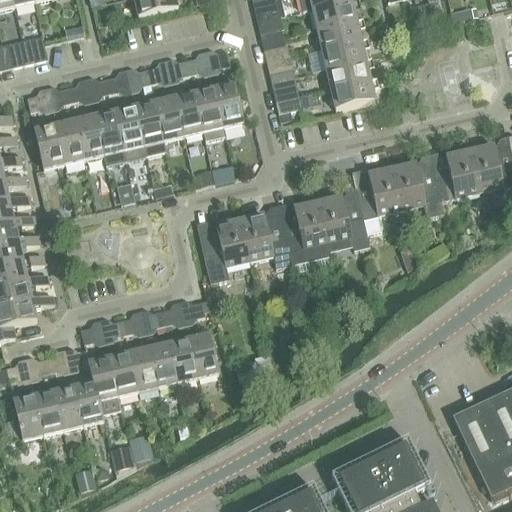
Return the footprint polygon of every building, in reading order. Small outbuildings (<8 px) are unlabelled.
[(0,0),(0,14),(16,11),(13,0),(0,0)] [(13,0),(16,11),(37,6),(35,0),(13,0)] [(143,0),(134,2),(139,22),(179,13),(176,0),(143,0)] [(211,5),(209,0),(194,0),(197,9),(211,5)] [(287,0),(251,0),(255,16),(279,11),(281,22),(292,19),(287,0)] [(309,0),(313,15),(351,6),(349,0),(309,0)] [(355,5),(351,6),(313,15),(317,34),(356,25),(352,8),(355,7),(355,5)] [(258,28),(282,23),(281,22),(279,11),(255,16),(258,28)] [(282,23),(258,28),(261,40),(284,35),(282,23)] [(356,25),(317,34),(322,54),(360,45),(356,28),(360,27),(359,25),(356,25)] [(49,64),(45,49),(43,40),(31,43),(36,67),(49,64)] [(31,43),(19,46),(24,70),(36,67),(31,43)] [(326,74),(365,65),(361,48),(364,47),(364,44),(360,45),(322,54),(326,74)] [(24,70),(19,46),(7,49),(13,72),(24,70)] [(7,49),(0,50),(0,70),(1,75),(13,72),(7,49)] [(267,67),(291,62),(288,50),(264,55),(267,67)] [(199,58),(195,63),(198,77),(199,78),(205,81),(219,78),(223,73),(219,58),(213,54),(199,58)] [(231,71),(228,56),(219,58),(223,73),(231,71)] [(267,67),(270,79),(293,73),(291,62),(267,67)] [(159,67),(155,73),(159,87),(165,91),(179,87),(183,82),(180,67),(173,63),(159,67)] [(199,78),(198,77),(195,63),(188,65),(191,80),(199,78)] [(365,65),(326,74),(331,94),(369,85),(365,68),(369,67),(368,64),(365,65)] [(191,80),(188,65),(180,67),(183,82),(191,80)] [(119,76),(116,82),(119,96),(125,100),(139,96),(143,91),(140,76),(134,73),(119,76)] [(159,87),(155,73),(148,74),(151,89),(159,87)] [(143,91),(151,89),(148,74),(140,76),(143,91)] [(79,85),(76,91),(79,105),(85,109),(100,105),(103,100),(100,85),(94,82),(79,85)] [(119,96),(116,82),(108,84),(111,98),(119,96)] [(103,100),(111,98),(108,84),(100,85),(103,100)] [(373,84),(369,85),(331,94),(336,115),(374,106),(370,88),(374,87),(373,84)] [(245,128),(235,88),(218,93),(217,89),(214,90),(215,93),(224,133),(245,128)] [(273,94),(276,106),(300,101),(297,89),(273,94)] [(40,94),(36,100),(39,115),(45,118),(60,115),(64,109),(60,95),(54,91),(40,94)] [(76,91),(68,93),(71,107),(79,105),(76,91)] [(71,107),(68,93),(60,95),(64,109),(71,107)] [(194,94),(195,98),(204,138),(224,133),(215,93),(198,97),(197,93),(194,94)] [(174,99),(175,102),(184,142),(204,138),(195,98),(178,102),(177,98),(174,99)] [(39,115),(36,100),(27,102),(31,117),(39,115)] [(276,106),(279,119),(291,116),(302,113),(300,101),(276,106)] [(164,147),(184,142),(175,102),(158,106),(157,103),(154,103),(155,107),(164,147)] [(135,108),(136,111),(145,151),(164,147),(155,107),(139,111),(138,108),(135,108)] [(114,113),(115,116),(124,156),(145,151),(136,111),(118,116),(117,112),(114,113)] [(94,117),(95,121),(104,161),(124,156),(115,116),(98,120),(97,117),(94,117)] [(291,116),(279,119),(281,126),(293,123),(291,116)] [(0,133),(14,130),(11,119),(0,122),(0,133)] [(74,122),(75,126),(84,165),(104,161),(95,121),(78,125),(77,121),(74,122)] [(54,127),(55,130),(64,170),(84,165),(75,126),(58,129),(57,126),(54,127)] [(34,131),(44,175),(64,170),(55,130),(37,134),(36,131),(34,131)] [(16,142),(0,145),(0,166),(2,166),(0,157),(0,153),(18,150),(16,142)] [(511,156),(510,147),(470,156),(480,198),(511,190),(511,156)] [(441,207),(480,198),(470,156),(431,165),(441,207)] [(21,162),(2,166),(0,166),(0,188),(6,187),(4,175),(23,170),(21,162)] [(428,222),(443,218),(441,207),(431,165),(393,174),(402,216),(426,211),(428,222)] [(211,174),(199,177),(202,191),(215,188),(211,174)] [(364,225),(365,225),(402,216),(393,174),(354,183),(357,198),(358,197),(364,225)] [(26,182),(6,187),(0,188),(0,208),(11,206),(9,195),(28,190),(26,182)] [(133,195),(120,198),(123,211),(136,207),(133,195)] [(329,256),(354,250),(353,244),(368,240),(365,225),(364,225),(358,197),(357,198),(318,207),(329,256)] [(0,208),(0,229),(16,226),(16,225),(13,214),(32,210),(31,202),(11,206),(0,208)] [(279,216),(291,271),(331,261),(329,256),(318,207),(279,216)] [(273,262),(276,274),(291,271),(279,216),(239,225),(249,268),(273,262)] [(249,268),(239,225),(236,226),(235,223),(232,221),(222,223),(220,227),(221,229),(198,235),(211,289),(230,285),(227,273),(249,268)] [(16,225),(16,226),(0,229),(0,249),(20,245),(18,234),(37,230),(35,222),(16,225)] [(20,245),(0,249),(0,270),(25,265),(22,254),(42,249),(40,241),(20,245)] [(0,270),(0,292),(30,285),(27,273),(46,269),(45,260),(25,265),(0,270)] [(416,264),(405,268),(407,276),(419,272),(416,264)] [(49,281),(30,285),(0,292),(0,312),(35,305),(32,293),(51,289),(49,281)] [(308,299),(299,302),(304,320),(313,317),(308,299)] [(54,301),(35,305),(0,312),(0,347),(18,343),(15,331),(40,325),(37,313),(56,309),(54,301)] [(173,308),(169,314),(172,328),(178,332),(192,329),(196,323),(193,309),(187,305),(173,308)] [(193,309),(196,321),(196,323),(205,321),(202,307),(193,309)] [(298,308),(292,310),(294,318),(301,317),(298,308)] [(133,317),(129,323),(133,338),(138,341),(153,338),(157,332),(154,318),(147,314),(133,317)] [(161,316),(165,330),(172,328),(169,314),(161,316)] [(154,318),(157,332),(165,330),(161,316),(154,318)] [(94,327),(89,333),(92,347),(99,351),(112,347),(118,341),(114,327),(108,323),(94,327)] [(129,323),(122,325),(125,339),(133,338),(129,323)] [(114,327),(118,341),(125,339),(122,325),(114,327)] [(89,333),(81,334),(84,349),(92,347),(89,333)] [(189,340),(190,344),(199,384),(218,380),(209,339),(192,343),(191,339),(189,340)] [(168,345),(169,349),(178,389),(199,384),(190,344),(172,348),(171,344),(168,345)] [(158,394),(178,389),(169,349),(151,353),(150,349),(148,350),(149,353),(158,394)] [(58,356),(54,362),(57,377),(63,380),(77,377),(82,371),(79,356),(73,353),(58,356)] [(129,354),(129,358),(139,398),(158,394),(149,353),(132,357),(131,354),(129,354)] [(82,371),(89,369),(87,364),(89,364),(87,354),(79,356),(82,371)] [(108,359),(108,363),(118,403),(139,398),(129,358),(111,362),(110,359),(108,359)] [(271,359),(255,363),(256,366),(260,386),(261,387),(256,390),(259,397),(278,389),(271,359)] [(19,365),(15,371),(18,386),(24,389),(38,385),(43,380),(39,365),(33,362),(19,365)] [(54,362),(47,364),(50,378),(57,377),(54,362)] [(87,364),(89,369),(93,388),(94,387),(99,407),(100,407),(102,419),(120,415),(118,403),(108,363),(90,367),(89,363),(89,364),(87,364)] [(43,380),(50,378),(47,364),(39,365),(43,380)] [(291,364),(275,369),(280,386),(295,381),(291,364)] [(15,371),(7,373),(10,386),(10,388),(18,386),(15,371)] [(7,373),(0,374),(0,387),(2,388),(10,386),(7,373)] [(73,388),(74,392),(83,432),(104,427),(102,419),(100,407),(99,407),(94,387),(93,388),(77,391),(76,388),(73,388)] [(55,396),(64,437),(83,432),(74,392),(57,396),(56,392),(54,393),(55,396)] [(492,505),(511,495),(511,394),(453,422),(492,505)] [(34,397),(34,401),(44,441),(64,437),(55,396),(37,400),(36,397),(34,397)] [(44,441),(34,401),(17,405),(16,402),(13,402),(23,446),(44,441)] [(149,439),(131,444),(136,465),(154,460),(149,439)] [(409,445),(392,453),(332,483),(346,511),(435,511),(433,506),(423,511),(416,497),(431,489),(409,445)] [(130,451),(112,455),(116,474),(135,470),(130,451)] [(102,471),(96,472),(98,482),(109,480),(108,475),(102,471)] [(92,473),(77,477),(81,496),(97,492),(92,473)] [(273,511),(323,511),(314,492),(273,511)]
